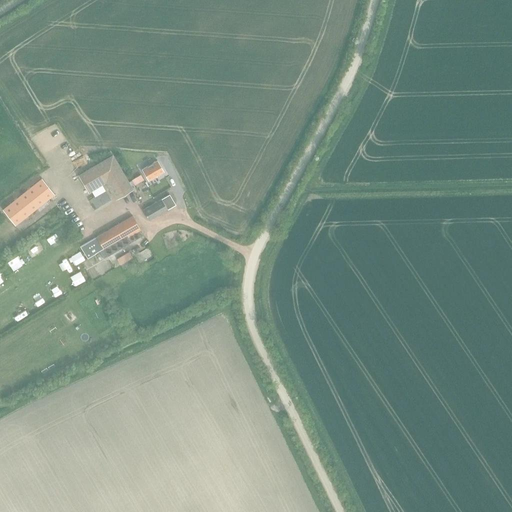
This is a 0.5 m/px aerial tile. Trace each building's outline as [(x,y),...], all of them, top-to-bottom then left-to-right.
[(112,154),(77,175),(87,192),(105,182),(115,199),(132,189),(122,171),(112,154)] [(157,164),(142,173),(148,183),(163,175),(157,164)] [(14,225),(53,193),(41,178),(1,209),(14,225)] [(105,191),(88,200),(93,209),(110,199),(105,191)] [(143,209),(148,219),(175,204),(169,194),(143,209)] [(143,234),(132,215),(96,236),(98,238),(82,248),(87,256),(99,250),(99,249),(102,247),(107,255),(143,234)] [(118,258),(117,259),(120,264),(121,264),(132,257),(129,252),(118,258)]
